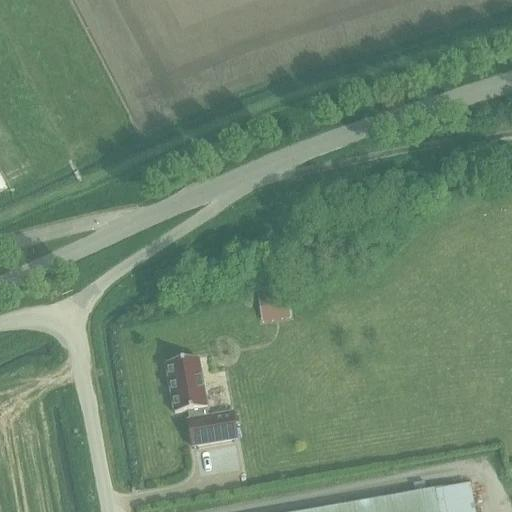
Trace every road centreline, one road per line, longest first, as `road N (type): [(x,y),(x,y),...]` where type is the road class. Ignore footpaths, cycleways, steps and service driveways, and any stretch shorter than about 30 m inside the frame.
road 1 (tertiary): [(227,183),(511,81)]
road 2 (tertiary): [(0,285),(227,183)]
road 3 (unclassified): [(227,183),(214,207),(67,311)]
road 4 (unclassified): [(106,511),(67,311)]
